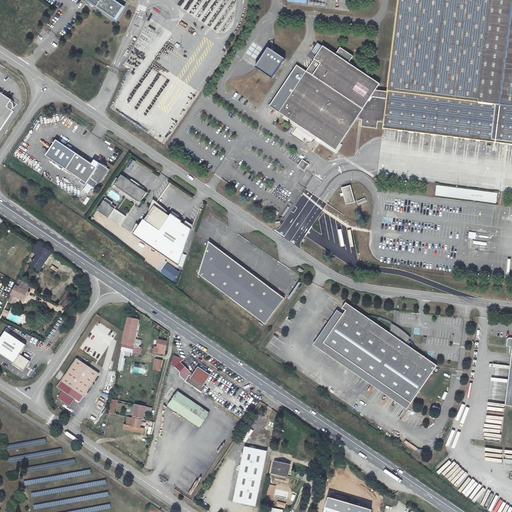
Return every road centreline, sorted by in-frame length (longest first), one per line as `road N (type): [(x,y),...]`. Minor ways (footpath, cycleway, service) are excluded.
road 1 (unclassified): [(511,307),(350,283),(50,85)]
road 2 (primary): [(454,511),(127,293)]
road 3 (unknown): [(461,300),(449,408),(431,436),(419,437),(309,365),(306,338),(323,268)]
road 4 (unclassified): [(28,403),(189,511)]
